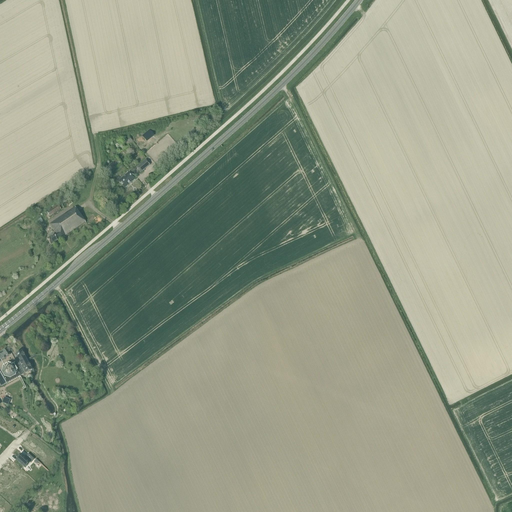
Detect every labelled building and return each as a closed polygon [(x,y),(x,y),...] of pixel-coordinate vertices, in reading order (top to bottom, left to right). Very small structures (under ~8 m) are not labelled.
[(200,118),(204,127),(211,123),(207,114),(200,118)] [(146,160),(136,168),(141,173),(150,165),(146,160)] [(130,172),(119,182),(125,189),(129,185),(131,183),(135,179),(130,172)] [(66,193),(58,198),(62,205),(70,199),(66,193)] [(47,212),(50,217),(61,210),(58,205),(51,209),(51,208),(46,211),(47,212)] [(86,223),(75,207),(50,225),(55,232),(49,236),(50,238),(47,240),(51,246),(58,241),(64,237),(64,238),(86,223)] [(6,349),(0,353),(0,362),(10,355),(8,353),(11,351),(8,348),(6,350),(6,349)] [(22,351),(15,355),(19,362),(17,362),(0,370),(0,384),(1,387),(32,370),(22,351)] [(32,443),(28,448),(35,455),(39,450),(41,452),(44,449),(38,443),(35,446),(32,443)] [(22,455),(17,460),(25,468),(30,463),(31,463),(34,460),(28,454),(26,456),(27,457),(25,458),(22,455)] [(10,468),(5,473),(13,480),(18,475),(17,475),(21,470),(16,466),(12,470),(10,468)] [(0,481),(0,491),(1,493),(6,488),(6,487),(10,483),(5,478),(1,482),(0,481)] [(54,493),(44,493),(44,502),(48,502),(48,501),(50,501),(50,506),(54,506),(54,493)]
